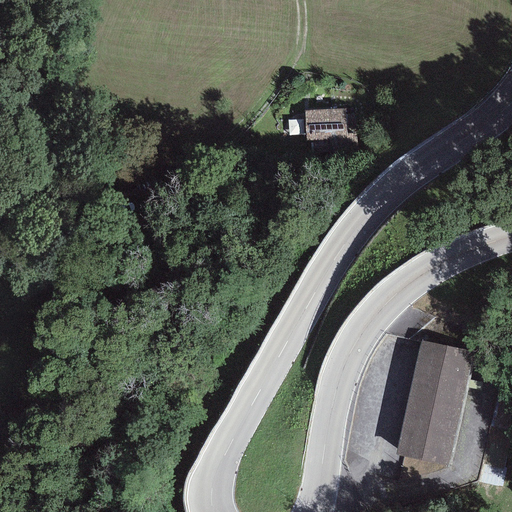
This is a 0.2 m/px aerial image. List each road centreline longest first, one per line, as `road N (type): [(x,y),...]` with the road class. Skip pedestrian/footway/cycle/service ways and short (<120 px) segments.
road 1 (tertiary): [(511,95),(411,171),(345,240),(225,449),(213,485),(216,511)]
road 2 (tertiary): [(313,511),(341,380),(373,318),(427,269),(511,237)]
road 3 (track): [(212,152),(290,64),(304,25),(301,0)]
